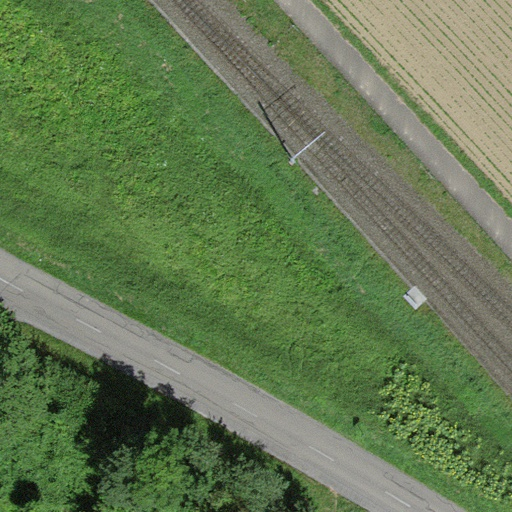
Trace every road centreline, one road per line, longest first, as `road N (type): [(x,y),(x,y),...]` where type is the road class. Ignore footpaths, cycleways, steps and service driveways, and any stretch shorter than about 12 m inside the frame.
road 1 (tertiary): [(0,277),(419,511)]
road 2 (track): [(511,235),(295,0)]
